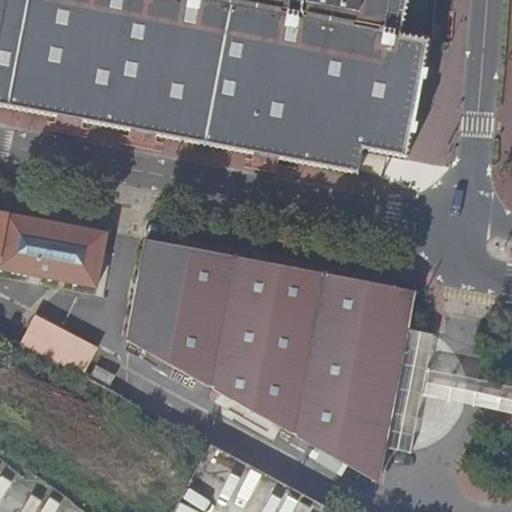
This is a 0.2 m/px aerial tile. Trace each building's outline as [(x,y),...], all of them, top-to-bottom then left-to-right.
[(0,0),(0,103),(13,106),(33,0),(0,0)] [(33,0),(13,106),(58,115),(56,126),(81,130),(83,120),(132,129),(130,139),(156,144),(158,134),(255,152),(253,163),(278,168),(280,158),(359,174),(366,144),(408,152),(431,35),(402,30),(408,0),(33,0)] [(0,259),(1,260),(0,263),(0,269),(98,289),(108,233),(0,212),(0,259)] [(129,341),(376,487),(417,291),(147,240),(129,341)] [(21,344),(44,355),(84,376),(99,348),(36,315),(21,344)] [(97,366),(90,377),(91,377),(110,388),(117,376),(97,366)]
